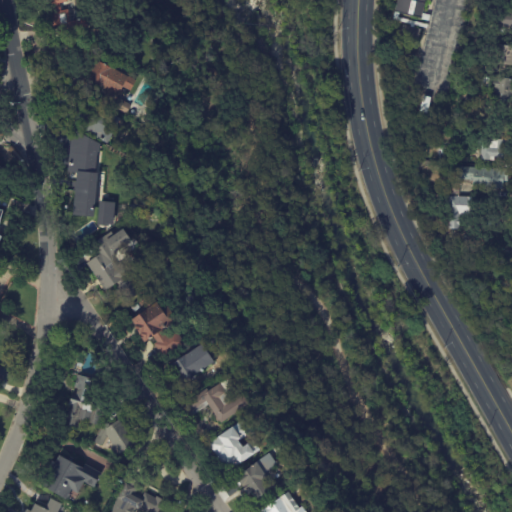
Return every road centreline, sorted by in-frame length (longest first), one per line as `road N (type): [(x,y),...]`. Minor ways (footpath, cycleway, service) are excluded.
road 1 (residential): [(1,0),(52,266),(35,378),(0,465)]
road 2 (primary): [(356,0),(354,69),(380,190),(511,430)]
road 3 (residential): [(217,511),(52,266)]
